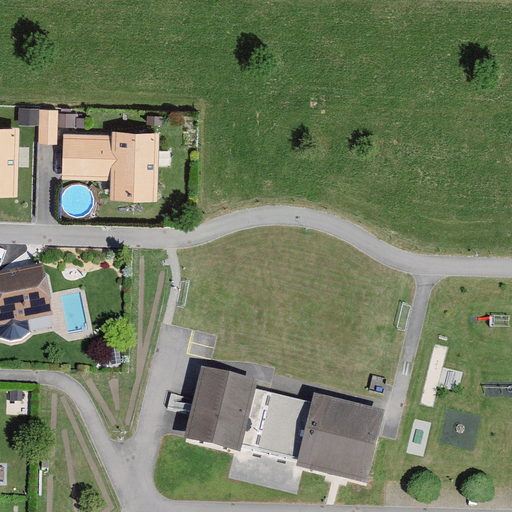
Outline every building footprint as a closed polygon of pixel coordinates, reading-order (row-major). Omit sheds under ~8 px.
[(42,107),(40,139),(58,140),(59,108),(42,107)] [(0,195),(21,196),(24,123),(0,121),(0,195)] [(118,139),(65,137),(64,181),(106,182),(105,202),(160,203),(162,130),(119,129),(118,139)] [(0,279),(0,324),(2,332),(56,319),(44,269),(0,279)] [(259,389),(204,375),(185,448),(240,462),(244,448),(300,462),(297,473),(367,491),(385,419),(316,401),(314,412),(257,398),(259,389)]
